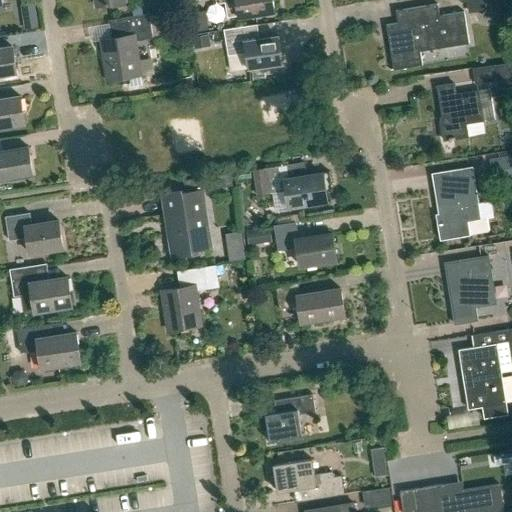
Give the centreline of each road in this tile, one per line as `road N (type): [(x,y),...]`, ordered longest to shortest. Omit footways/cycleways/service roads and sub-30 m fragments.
road 1 (residential): [(138,388),(105,190),(63,101),(47,0)]
road 2 (residential): [(326,0),(339,88),(373,141),(404,345)]
road 3 (residential): [(404,345),(213,376)]
road 4 (residential): [(138,388),(0,410)]
road 5 (residential): [(236,511),(213,376)]
